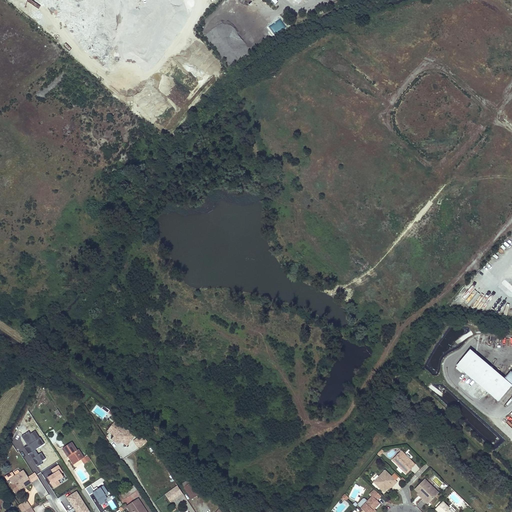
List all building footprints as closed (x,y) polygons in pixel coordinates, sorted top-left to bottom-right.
[(197,81),(187,65),(179,70),(186,81),(190,79),(193,84),(197,81)] [(468,281),(475,288),(480,284),(473,276),(468,281)] [(472,350),(457,367),(463,372),(465,370),(499,399),(511,385),(511,384),(511,371),(506,379),(472,350)] [(109,429),(112,432),(121,422),(117,420),(109,429)] [(128,444),(135,435),(121,422),(112,432),(115,434),(120,439),(121,437),(124,439),(123,441),(128,444)] [(29,451),(44,445),(37,430),(31,433),(30,432),(23,434),(27,446),(29,451)] [(134,437),(138,445),(147,440),(144,436),(141,433),(134,437)] [(74,464),(81,460),(83,458),(78,451),(77,451),(71,443),(63,449),(68,457),(69,456),(74,464)] [(399,456),(395,461),(406,472),(416,462),(401,448),(396,453),(399,456)] [(35,458),(39,463),(46,457),(42,452),(35,458)] [(81,460),(84,464),(91,460),(88,455),(83,458),(81,460)] [(61,483),(59,480),(65,475),(58,464),(44,473),(54,488),(61,483)] [(395,484),(398,481),(386,469),(375,480),(382,486),(381,487),(385,491),(388,488),(388,485),(389,484),(391,485),(393,482),(395,484)] [(17,486),(29,479),(23,470),(15,475),(9,479),(11,482),(13,484),(10,485),(15,492),(19,489),(17,486)] [(11,482),(9,479),(15,475),(12,471),(4,476),(9,483),(11,482)] [(426,478),(416,489),(419,492),(421,495),(423,493),(425,495),(424,496),(429,501),(437,493),(430,486),(432,484),(426,478)] [(29,479),(17,486),(19,489),(31,482),(29,479)] [(188,479),(182,483),(192,498),(198,494),(193,486),(190,481),(188,479)] [(170,500),(182,492),(177,484),(165,492),(170,500)] [(382,496),(375,489),(371,493),(373,496),(369,501),(362,507),(367,511),(372,511),(376,509),(381,503),(378,500),(382,496)] [(67,496),(75,511),(89,511),(90,511),(78,490),(67,496)] [(421,495),(419,492),(418,493),(428,503),(429,501),(424,496),(425,495),(423,493),(421,495)] [(360,505),(362,507),(369,501),(367,499),(365,499),(360,503),(360,505)] [(25,510),(30,506),(26,500),(20,504),(25,510)] [(146,511),(138,500),(129,506),(132,511),(146,511)] [(444,501),(437,508),(440,511),(453,511),(449,508),(450,508),(444,501)]
